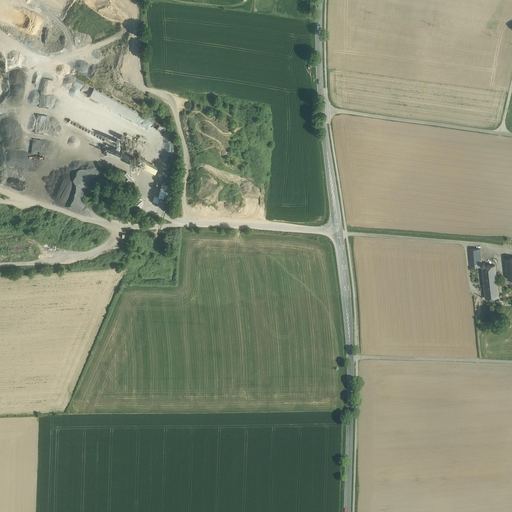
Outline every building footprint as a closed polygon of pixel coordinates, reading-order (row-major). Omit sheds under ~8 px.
[(94,88),(90,96),(137,117),(141,110),(94,88)] [(160,124),(146,117),(143,122),(157,129),(160,124)] [(147,142),(124,129),(119,140),(114,137),(112,142),(70,119),(69,121),(110,144),(108,148),(128,164),(133,167),(136,162),(153,173),(158,165),(140,155),(147,142)] [(28,174),(38,175),(40,153),(30,152),(28,174)] [(167,199),(171,186),(161,183),(158,197),(167,199)] [(173,239),(165,238),(164,248),(171,249),(173,239)] [(479,267),(482,267),(480,249),(469,250),(470,268),(479,267)] [(495,265),(482,267),(484,285),(497,284),(495,265)] [(497,284),(484,285),(485,298),(499,297),(497,284)]
